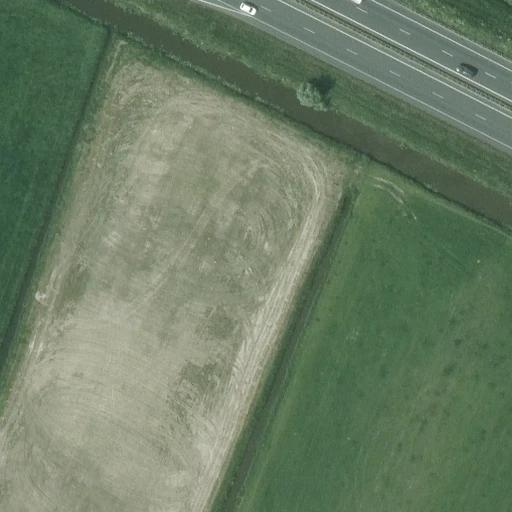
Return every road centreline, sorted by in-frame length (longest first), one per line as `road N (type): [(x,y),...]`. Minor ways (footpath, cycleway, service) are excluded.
road 1 (trunk): [(247,0),(511,135)]
road 2 (trunk): [(511,88),(341,0)]
